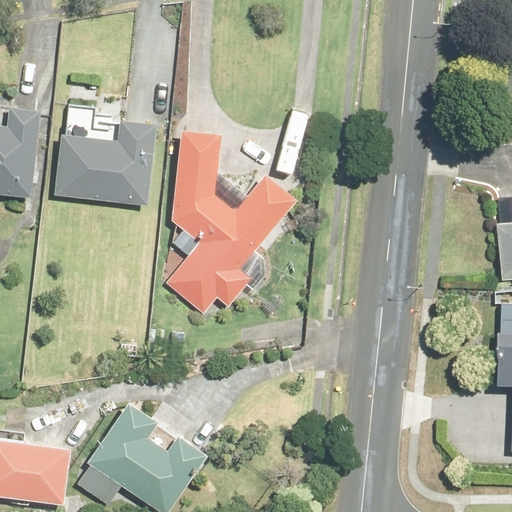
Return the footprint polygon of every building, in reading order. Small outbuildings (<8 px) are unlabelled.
[(511,61),(481,70),(494,111),(473,118),(486,162),(511,154),(511,61)] [(83,145),(81,159),(24,151),(14,219),(106,232),(116,164),(114,164),(117,150),(83,145)] [(143,244),(160,259),(125,302),(168,338),(209,288),(207,287),(261,223),(224,193),(195,227),(177,212),(185,152),(142,146),(129,242),(143,244)] [(511,186),(503,187),(504,218),(482,219),(485,280),(511,278),(511,186)] [(511,306),(502,306),(499,387),(511,387),(511,306)] [(138,372),(160,372),(161,356),(139,356),(138,372)] [(162,423),(151,415),(133,402),(90,463),(92,464),(79,482),(111,505),(125,486),(148,502),(159,510),(157,511),(171,511),(212,456),(183,436),(171,451),(152,437),(162,423)] [(76,449),(0,438),(0,495),(50,503),(68,505),(69,493),(76,449)]
